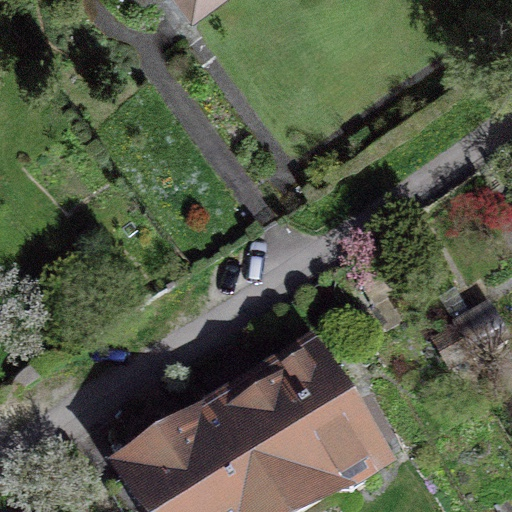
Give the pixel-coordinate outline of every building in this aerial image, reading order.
[(489,307),(455,327),(458,332),(472,357),(475,362),(509,342),(489,307)] [(458,332),(438,343),(452,368),(472,357),(458,332)] [(310,368),(220,424),(276,511),(305,511),(334,494),(352,494),(366,485),(374,469),(373,467),(386,458),(330,372),(317,380),(310,368)] [(276,511),(220,424),(110,493),(122,511),(276,511)] [(511,511),(511,496),(496,507),(498,511),(511,511)]
